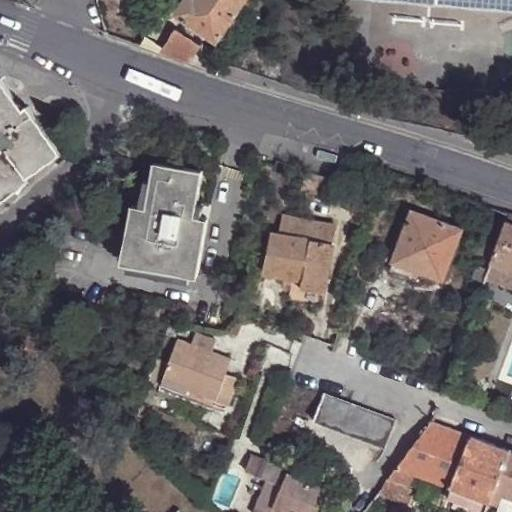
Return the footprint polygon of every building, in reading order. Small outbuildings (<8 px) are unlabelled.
[(232,19),(245,0),(184,0),(174,15),(216,44),(217,43),(232,19)] [(511,0),(373,0),(511,10),(511,0)] [(223,47),(238,23),(232,19),(217,43),(223,47)] [(159,53),(188,64),(201,46),(176,30),(159,53)] [(188,64),(207,71),(216,57),(201,46),(188,64)] [(0,202),(29,181),(27,177),(60,152),(33,114),(27,105),(23,108),(0,73),(0,202)] [(132,206),(121,263),(195,276),(206,221),(193,216),(195,203),(200,173),(154,162),(144,208),(132,206)] [(321,175),(307,170),(302,186),(329,195),(336,175),(327,175),(321,175)] [(394,259),(421,270),(442,278),(461,228),(412,209),(394,259)] [(270,230),(263,270),(303,277),(301,288),(325,292),(338,224),(283,213),(280,232),(270,230)] [(492,231),(501,235),(505,224),(490,218),(486,229),(492,231)] [(511,224),(505,222),(505,224),(501,235),(499,239),(492,257),(488,271),(484,281),(511,290),(511,224)] [(479,253),(492,257),(499,239),(501,235),(492,231),(490,238),(485,235),(479,253)] [(418,280),(421,270),(394,259),(389,269),(418,280)] [(474,277),(484,281),(488,271),(477,266),(474,277)] [(196,332),(193,342),(214,350),(217,339),(196,332)] [(163,380),(180,337),(168,333),(148,386),(159,390),(163,380)] [(180,337),(163,380),(229,404),(240,377),(227,374),(233,357),(214,350),(193,342),(180,337)] [(396,421),(352,403),(323,392),(312,422),(381,446),(385,449),(396,421)] [(473,436),(434,421),(426,432),(402,464),(398,468),(434,481),(452,487),(457,477),(473,436)] [(457,477),(494,490),(510,450),(473,436),(457,477)] [(511,496),(511,450),(510,450),(494,490),(511,496)] [(268,480),(283,485),(288,474),(303,480),(306,475),(254,455),(248,471),(268,480)] [(388,480),(428,496),(434,481),(398,468),(388,480)] [(283,485),(272,511),(319,511),(327,489),(303,480),(288,474),(283,485)] [(489,501),(494,490),(457,477),(452,487),(485,500),(489,501)] [(272,511),(283,485),(268,480),(255,511),(272,511)] [(412,491),(387,481),(378,494),(406,505),(412,491)] [(421,511),(442,511),(447,501),(452,487),(434,481),(428,496),(421,511)] [(477,511),(480,511),(485,500),(452,487),(447,501),(477,511)] [(511,511),(511,496),(494,490),(489,501),(485,511),(511,511)]
